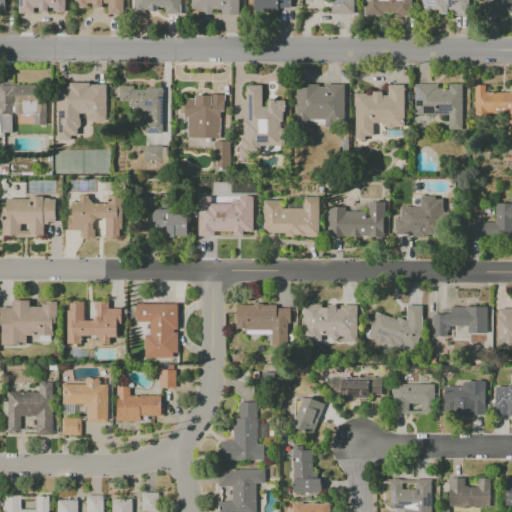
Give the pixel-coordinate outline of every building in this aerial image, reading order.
[(17,0),(18,14),(36,14),(36,13),(66,13),(65,0),(17,0)] [(122,14),(122,0),(74,0),(75,6),(92,6),(92,8),(105,9),(105,14),(122,14)] [(133,0),(133,11),(164,10),(164,15),(180,14),(179,0),(133,0)] [(238,0),(190,0),(190,9),(201,10),(201,14),(211,15),(211,9),(220,10),(220,15),(238,15),(238,0)] [(253,0),(253,12),(278,12),(278,8),(289,8),(288,0),(253,0)] [(353,14),(353,0),(331,0),(331,14),(353,14)] [(362,0),(363,16),(411,16),(411,0),(362,0)] [(468,0),(421,0),(421,11),(438,11),(438,13),(451,13),(452,16),(469,16),(468,0)] [(511,0),(484,0),(485,13),(511,12),(511,0)] [(56,139),(79,139),(79,121),(106,121),(106,83),(68,84),(68,88),(56,88),(56,139)] [(462,130),(461,84),(446,84),(446,85),(413,86),(414,115),(447,115),(447,130),(462,130)] [(44,86),(0,85),(0,132),(11,133),(12,115),(33,116),(32,126),(44,126),(44,86)] [(283,146),(283,100),(263,100),(263,86),(243,85),(242,157),(260,157),(260,146),(283,146)] [(354,94),(354,139),(372,138),(372,127),(403,127),(403,85),(387,85),(387,93),(372,93),(372,94),(354,94)] [(511,123),(511,86),(509,86),(509,92),(484,92),(484,85),(473,85),(473,117),(504,117),(504,124),(511,123)] [(117,111),(149,112),(149,120),(143,120),(143,133),(160,134),(161,88),(118,87),(117,111)] [(224,95),(193,94),(192,98),(185,98),(184,138),(219,139),(220,111),(223,111),(224,95)] [(229,142),(213,141),(213,167),(229,167),(229,142)] [(160,147),(143,146),(143,160),(160,161),(160,147)] [(120,238),(121,196),(107,195),(107,204),(90,204),(90,196),(78,195),(78,202),(71,202),(71,217),(67,217),(67,230),(80,231),(79,238),(94,238),(94,219),(105,219),(104,237),(120,238)] [(197,236),(213,236),(213,232),(233,232),(233,236),(243,236),(243,232),(252,232),(252,196),(237,196),(237,203),(210,203),(210,197),(197,197),(197,236)] [(262,233),(283,233),(283,236),(319,237),(319,198),(302,197),(302,209),(281,209),(281,201),(263,201),(262,233)] [(400,207),(400,218),(393,218),(393,236),(443,236),(443,197),(419,197),(419,207),(400,207)] [(1,237),(42,237),(42,224),(54,224),(54,198),(5,198),(5,208),(1,208),(1,237)] [(328,237),(384,237),(384,202),(368,202),(368,212),(344,212),(344,207),(327,207),(328,237)] [(511,237),(511,203),(494,203),(494,221),(466,220),(466,236),(511,237)] [(0,314),(0,346),(25,345),(25,335),(38,335),(38,341),(52,341),(52,324),(56,324),(56,304),(29,305),(29,300),(11,300),(11,307),(0,307),(0,314)] [(66,303),(66,344),(80,344),(80,337),(97,337),(97,343),(109,343),(109,338),(116,338),(116,324),(121,324),(120,309),(107,309),(107,302),(93,302),(93,320),(84,321),(83,302),(66,303)] [(135,322),(149,322),(148,335),(144,335),(143,357),(176,358),(176,334),(176,304),(136,304),(135,322)] [(235,305),(235,329),(245,329),(245,334),(270,334),(270,345),(289,345),(288,309),(276,309),(276,305),(235,305)] [(356,306),(302,305),(302,341),(320,341),(320,336),(342,336),(342,342),(356,342),(356,306)] [(420,306),(405,305),(405,317),(371,316),(369,344),(418,346),(420,306)] [(486,307),(450,307),(450,314),(432,314),(431,336),(447,337),(447,326),(467,326),(467,333),(485,334),(486,307)] [(511,308),(497,308),(497,349),(511,349),(511,308)] [(158,369),(158,388),(175,389),(175,370),(158,369)] [(380,398),(381,379),(328,378),(328,397),(380,398)] [(85,384),(62,384),(61,404),(87,405),(87,423),(106,423),(106,384),(98,384),(98,379),(85,379),(85,384)] [(484,416),(485,381),(461,381),(461,386),(443,386),(442,415),(484,416)] [(7,392),(7,432),(20,432),(20,417),(36,417),(36,435),(52,435),(52,382),(38,382),(38,392),(7,392)] [(434,384),(392,384),(391,413),(433,414),(434,384)] [(511,415),(511,385),(494,385),(494,415),(511,415)] [(160,396),(129,396),(129,387),(116,387),(116,421),(134,421),(134,416),(160,416),(160,396)] [(314,435),(322,403),(301,397),(292,429),(314,435)] [(256,403),(238,402),(238,417),(232,417),(232,441),(220,441),(220,460),(263,461),(263,444),(256,444),(256,403)] [(61,435),(80,436),(80,419),(61,418),(61,435)] [(293,493),(321,492),(320,477),(312,477),(311,450),(302,451),(302,446),(291,446),(293,493)] [(254,511),(255,483),(263,483),(263,470),(217,469),(217,487),(231,487),(231,502),(217,502),(216,511),(254,511)] [(448,507),(489,507),(490,479),(477,479),(477,487),(464,487),(464,478),(448,478),(448,507)] [(511,478),(503,479),(503,506),(511,505),(511,478)] [(430,511),(430,479),(388,480),(389,509),(403,509),(403,511),(430,511)] [(141,511),(152,511),(156,511),(157,493),(141,493),(141,511)] [(3,511),(47,511),(48,496),(35,495),(35,510),(20,509),(20,496),(4,495),(3,511)] [(85,511),(102,511),(102,495),(85,496),(85,511)] [(110,511),(131,511),(132,499),(111,499),(110,511)] [(76,511),(77,500),(57,500),(56,511),(76,511)] [(327,511),(328,503),(291,503),(290,511),(327,511)]
